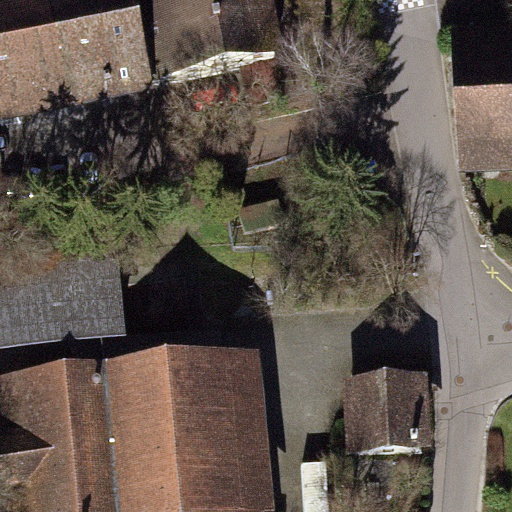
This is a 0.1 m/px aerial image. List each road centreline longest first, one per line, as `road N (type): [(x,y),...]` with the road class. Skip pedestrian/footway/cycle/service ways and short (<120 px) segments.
road 1 (residential): [(401,0),(443,227),(483,341)]
road 2 (residential): [(483,341),(455,511)]
